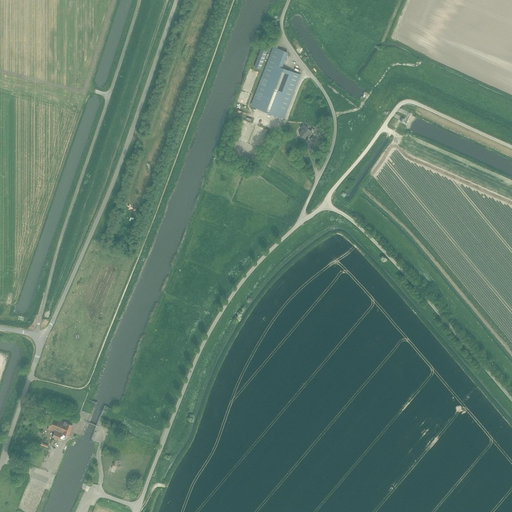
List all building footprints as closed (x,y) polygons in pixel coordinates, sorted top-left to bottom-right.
[(274,47),(270,57),(268,62),(279,67),(285,51),(274,47)] [(254,70),(263,74),(266,66),(263,64),(267,51),(261,49),(258,58),(253,70),(254,70)] [(266,66),(263,74),(251,106),(284,118),(300,75),(279,67),(268,62),(266,66)] [(303,124),(300,127),(303,129),(299,134),(305,138),(308,133),(311,135),(315,130),(312,128),(311,130),(303,124)] [(85,408),(82,415),(90,418),(93,411),(85,408)] [(55,430),(52,437),(59,440),(62,433),(65,434),(65,435),(66,435),(68,436),(72,425),(71,424),(70,423),(70,424),(52,417),(48,428),(55,430)]
